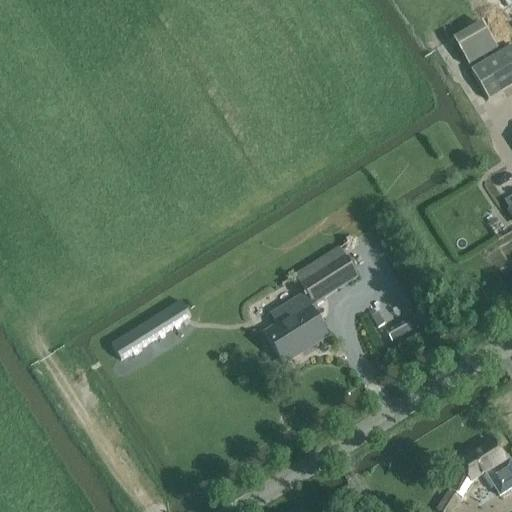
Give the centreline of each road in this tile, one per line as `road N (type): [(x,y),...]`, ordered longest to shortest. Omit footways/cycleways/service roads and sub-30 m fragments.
road 1 (tertiary): [(231,511),(511,338)]
road 2 (track): [(33,328),(90,430),(154,511)]
